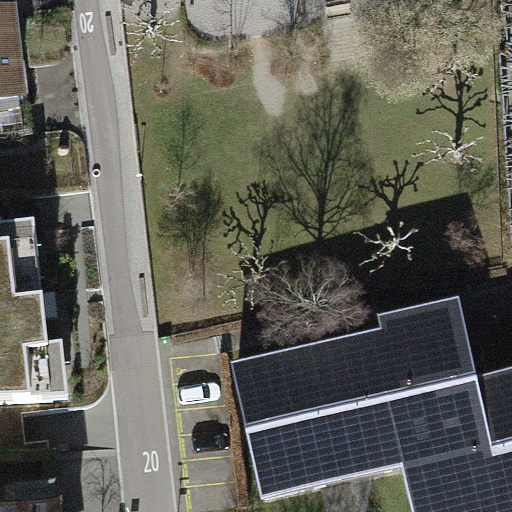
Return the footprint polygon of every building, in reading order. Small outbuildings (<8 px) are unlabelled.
[(0,103),(21,101),(20,97),(11,13),(0,14),(0,103)] [(0,136),(25,133),(21,101),(0,103),(0,136)] [(40,256),(0,259),(0,386),(53,381),(40,256)] [(240,378),(270,502),(338,486),(407,470),(416,511),(511,511),(511,380),(476,389),(457,312),(385,330),(388,343),(240,378)] [(19,511),(52,511),(50,489),(21,492),(19,511)]
